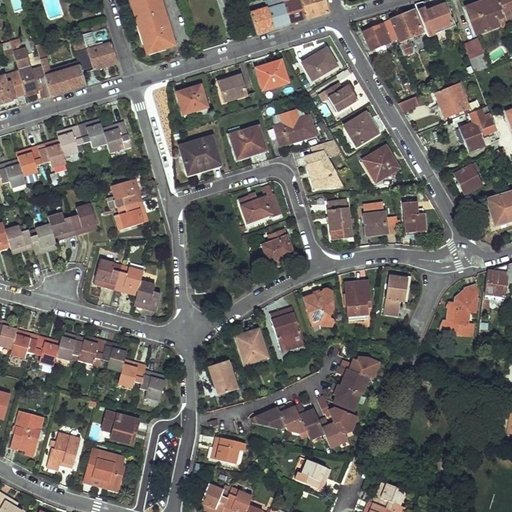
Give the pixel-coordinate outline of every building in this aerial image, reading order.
[(159,0),(130,0),(147,53),(173,46),(159,0)] [(284,3),(283,0),(264,0),(265,1),(268,9),(274,29),(290,25),(284,3)] [(302,0),(295,0),(284,3),(290,25),(308,19),(302,0)] [(329,13),(325,0),(302,0),(308,19),(329,13)] [(499,19),(506,17),(499,0),(486,0),(465,8),(476,36),(501,26),(499,19)] [(511,0),(499,0),(506,17),(511,14),(511,0)] [(429,10),(425,2),(416,5),(427,35),(452,25),(444,5),(429,10)] [(268,9),(250,14),(256,35),(274,29),(268,9)] [(401,45),(400,46),(404,57),(413,54),(408,39),(424,33),(414,11),(392,21),(401,45)] [(370,51),(398,40),(390,21),(363,32),(370,51)] [(107,29),(93,33),(96,47),(87,50),(93,71),(117,63),(107,29)] [(19,43),(18,41),(9,43),(10,51),(12,55),(17,74),(24,94),(25,96),(37,93),(37,91),(41,90),(43,99),(51,97),(43,68),(29,72),(23,50),(18,52),(16,44),(19,43)] [(42,44),(36,46),(43,68),(51,97),(86,86),(83,74),(93,71),(87,50),(77,54),(80,66),(51,75),(42,44)] [(297,61),(305,59),(302,45),(294,47),(297,61)] [(327,50),(303,65),(313,82),(338,67),(327,50)] [(68,54),(55,57),(58,66),(71,63),(68,54)] [(483,54),(469,59),(475,73),(488,67),(483,54)] [(281,63),(257,71),(264,91),(289,83),(281,63)] [(17,74),(0,79),(0,104),(16,99),(16,97),(24,94),(17,74)] [(242,75),(218,82),(224,102),(247,95),(242,75)] [(339,84),(326,93),(338,114),(358,101),(350,87),(344,91),(339,84)] [(459,84),(434,94),(443,120),(464,112),(465,116),(474,112),(468,98),(465,99),(459,84)] [(203,86),(179,93),(185,115),(209,107),(203,86)] [(398,104),(403,112),(417,106),(415,98),(398,104)] [(467,154),(500,140),(487,107),(474,112),(465,116),(468,126),(459,130),(467,154)] [(511,109),(501,114),(511,143),(511,109)] [(310,114),(274,126),(280,145),(317,134),(310,114)] [(366,129),(373,126),(366,114),(359,118),(366,129)] [(359,118),(345,127),(356,146),(378,134),(373,126),(366,129),(359,118)] [(100,121),(87,125),(88,129),(101,125),(100,121)] [(104,135),(108,145),(111,154),(130,148),(123,124),(116,126),(118,131),(104,135)] [(78,127),(84,145),(91,143),(93,149),(108,145),(104,135),(103,130),(101,125),(88,129),(87,125),(78,127)] [(116,126),(103,130),(104,135),(118,131),(116,126)] [(260,126),(231,135),(238,159),(267,150),(260,126)] [(61,146),(64,158),(79,153),(77,147),(84,145),(78,127),(70,129),(71,134),(58,138),(59,141),(61,146)] [(57,133),(58,138),(71,134),(70,129),(57,133)] [(213,137),(182,147),(191,174),(222,164),(213,137)] [(313,155),(305,158),(314,188),(332,186),(332,176),(337,174),(328,157),(341,151),(335,140),(317,145),(319,153),(313,155)] [(59,141),(46,145),(47,150),(61,146),(59,141)] [(38,147),(44,166),(50,164),(52,170),(67,165),(64,158),(61,146),(47,150),(46,145),(38,147)] [(21,166),(25,178),(38,174),(36,168),(44,166),(38,147),(30,150),(31,154),(19,158),(20,161),(21,166)] [(386,147),(362,160),(376,183),(399,170),(386,147)] [(501,159),(507,156),(503,148),(497,151),(501,159)] [(17,153),(19,158),(31,154),(30,150),(17,153)] [(20,161),(5,166),(6,170),(21,166),(20,161)] [(0,174),(2,181),(3,186),(10,184),(12,190),(27,185),(25,178),(21,166),(6,170),(5,166),(0,166),(0,174)] [(470,167),(454,175),(465,195),(481,187),(470,167)] [(332,176),(332,186),(343,186),(337,174),(332,176)] [(139,194),(135,180),(130,181),(134,195),(139,194)] [(117,209),(124,207),(141,202),(139,194),(134,195),(130,181),(110,187),(117,209)] [(267,195),(274,193),(271,184),(264,187),(265,189),(267,195)] [(267,195),(265,189),(258,192),(260,198),(267,195)] [(257,190),(240,197),(248,221),(272,213),(273,216),(282,213),(275,193),(274,193),(267,195),(260,198),(258,192),(257,190)] [(511,190),(486,199),(489,211),(494,226),(511,220),(511,190)] [(470,195),(458,202),(462,209),(474,202),(470,195)] [(347,201),(327,204),(331,231),(334,230),(335,240),(352,237),(347,201)] [(364,214),(385,212),(383,201),(363,204),(364,214)] [(417,201),(404,203),(408,232),(428,230),(425,214),(419,214),(417,201)] [(139,212),(144,210),(141,202),(124,207),(126,215),(120,217),(124,231),(143,225),(139,212)] [(72,218),(78,236),(85,234),(84,229),(97,225),(91,206),(78,210),(80,216),(72,218)] [(139,212),(143,225),(148,223),(144,210),(139,212)] [(511,225),(511,220),(494,226),(489,211),(484,213),(490,232),(511,225)] [(385,212),(364,214),(367,236),(388,233),(388,232),(400,230),(398,215),(386,216),(385,212)] [(64,220),(62,214),(49,218),(52,227),(55,238),(68,234),(70,239),(78,236),(72,218),(64,220)] [(0,226),(0,247),(10,245),(7,232),(5,225),(0,226)] [(84,229),(85,234),(98,230),(97,225),(84,229)] [(285,226),(269,232),(272,241),(264,244),(271,260),(294,251),(285,226)] [(36,251),(38,257),(45,255),(44,250),(58,247),(57,243),(55,238),(52,227),(37,231),(39,237),(32,239),(36,251)] [(26,249),(27,253),(36,251),(32,239),(30,231),(22,234),(20,228),(7,232),(10,245),(12,250),(13,252),(26,249)] [(55,238),(57,243),(70,239),(68,234),(55,238)] [(0,247),(0,253),(12,250),(10,245),(0,247)] [(44,250),(45,255),(59,251),(58,247),(44,250)] [(26,249),(13,252),(14,257),(27,253),(26,249)] [(116,289),(123,265),(100,259),(95,279),(108,282),(107,287),(116,289)] [(123,291),(125,287),(138,291),(141,280),(144,270),(123,265),(116,289),(123,291)] [(487,270),(484,296),(504,297),(505,283),(506,265),(487,270)] [(409,281),(390,278),(385,316),(399,318),(401,303),(406,303),(409,281)] [(95,279),(94,283),(107,287),(108,282),(95,279)] [(137,296),(136,300),(149,303),(148,308),(157,310),(161,291),(154,289),(155,284),(141,280),(138,291),(137,296)] [(368,282),(346,285),(348,303),(351,303),(351,308),(348,308),(350,322),(369,319),(368,307),(370,306),(368,282)] [(204,284),(194,284),(195,294),(205,294),(204,284)] [(125,287),(123,291),(137,296),(138,291),(125,287)] [(320,293),(306,297),(314,325),(321,323),(322,325),(334,324),(334,319),(329,316),(334,307),(332,287),(323,289),(322,294),(320,294),(320,293)] [(443,320),(441,332),(472,336),(473,325),(466,324),(468,311),(474,312),(476,291),(464,290),(455,298),(456,302),(451,303),(449,309),(448,319),(443,320)] [(294,308),(271,315),(282,351),(305,344),(294,308)] [(489,322),(481,320),(477,348),(477,352),(485,352),(489,322)] [(0,348),(12,352),(16,336),(17,333),(3,329),(5,324),(0,322),(0,348)] [(19,328),(5,324),(3,329),(17,333),(17,332),(19,328)] [(260,329),(237,336),(248,370),(271,363),(260,329)] [(12,352),(11,355),(24,359),(26,354),(34,356),(38,337),(31,335),(30,339),(16,336),(12,352)] [(84,336),(82,341),(96,345),(98,340),(84,336)] [(38,337),(34,356),(40,357),(38,363),(53,367),(54,361),(58,347),(44,343),(45,339),(38,337)] [(61,337),(59,342),(72,346),(74,340),(61,337)] [(58,347),(54,361),(68,366),(71,359),(77,361),(82,343),(74,340),(72,346),(59,342),(59,343),(58,347)] [(82,343),(77,361),(99,367),(101,361),(106,343),(98,340),(96,345),(82,341),(82,343)] [(106,343),(101,361),(107,363),(106,368),(121,373),(123,364),(124,360),(126,353),(112,349),(113,345),(106,343)] [(128,348),(113,345),(112,349),(126,353),(128,348)] [(333,403),(354,412),(361,395),(362,395),(369,379),(372,380),(379,363),(367,359),(358,358),(357,361),(353,359),(352,364),(343,361),(341,367),(339,366),(336,373),(344,376),(340,386),(334,383),(331,390),(335,392),(334,395),(336,396),(333,403)] [(138,364),(124,360),(123,364),(137,368),(138,364)] [(230,361),(211,366),(219,394),(239,388),(230,361)] [(121,373),(117,384),(131,387),(133,382),(142,384),(145,373),(146,366),(138,364),(137,368),(123,364),(121,373)] [(142,384),(141,390),(147,392),(145,399),(160,402),(164,383),(150,379),(151,375),(145,373),(142,384)] [(150,379),(164,383),(165,379),(151,375),(150,379)] [(0,418),(3,419),(10,394),(0,390),(0,418)] [(330,449),(348,441),(357,417),(335,408),(329,411),(323,397),(317,399),(323,414),(326,413),(327,416),(330,415),(334,423),(329,426),(325,418),(319,421),(314,410),(305,413),(301,404),(287,411),(285,406),(265,414),(251,418),(252,422),(281,429),(285,427),(287,431),(291,431),(304,426),(310,440),(324,434),(330,449)] [(12,444),(35,452),(41,429),(39,428),(43,414),(22,408),(12,444)] [(113,430),(111,440),(129,445),(132,434),(136,435),(139,421),(107,412),(102,427),(113,430)] [(53,448),(48,465),(58,469),(60,464),(61,460),(74,463),(81,439),(59,432),(55,448),(53,448)] [(239,442),(220,437),(217,452),(212,451),(210,459),(229,463),(231,455),(236,456),(239,442)] [(89,470),(85,483),(93,485),(94,479),(105,482),(103,488),(119,493),(126,469),(121,468),(123,460),(94,452),(92,460),(98,462),(95,471),(89,470)] [(98,462),(92,460),(89,470),(95,471),(98,462)] [(325,469),(308,462),(303,476),(309,478),(306,485),(323,491),(326,484),(320,482),(325,469)] [(326,484),(331,471),(325,469),(320,482),(326,484)] [(94,479),(93,485),(103,488),(105,482),(94,479)] [(382,497),(387,485),(383,483),(377,496),(382,497)] [(387,509),(392,511),(395,505),(401,506),(406,492),(387,485),(382,497),(377,496),(374,504),(387,509)] [(223,511),(228,502),(217,498),(219,493),(206,488),(199,506),(212,511),(210,511),(223,511)] [(0,511),(21,511),(17,509),(7,503),(9,499),(0,493),(0,511)] [(247,511),(249,509),(253,498),(240,493),(238,499),(230,496),(228,502),(223,511),(247,511)] [(7,503),(17,509),(19,505),(9,499),(7,503)] [(374,504),(370,502),(368,509),(372,511),(371,511),(385,511),(387,509),(374,504)]
